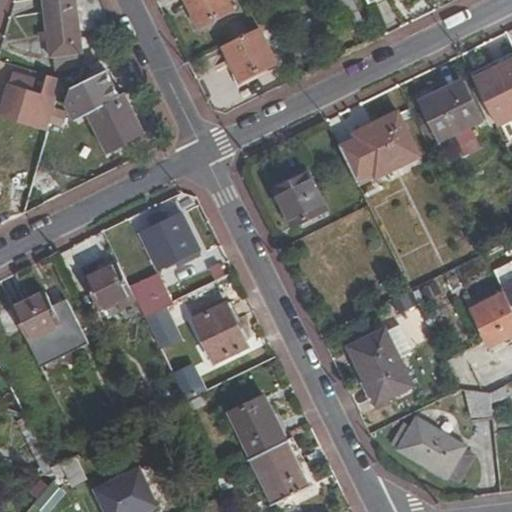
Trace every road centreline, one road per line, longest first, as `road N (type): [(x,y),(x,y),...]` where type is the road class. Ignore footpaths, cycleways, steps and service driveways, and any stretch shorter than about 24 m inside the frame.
road 1 (residential): [(203,152),(379,511)]
road 2 (residential): [(203,152),(511,0)]
road 3 (residential): [(0,252),(203,152)]
road 4 (residential): [(128,0),(203,152)]
